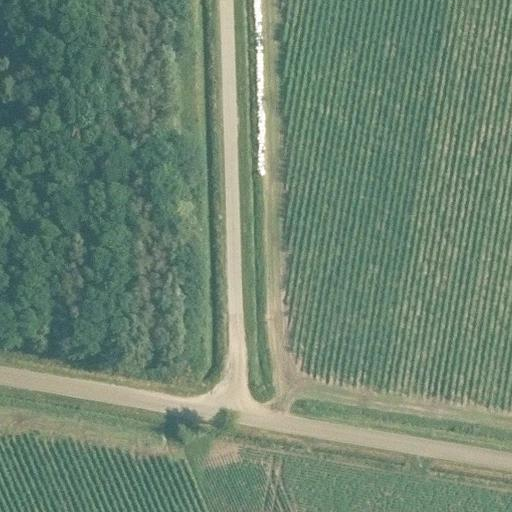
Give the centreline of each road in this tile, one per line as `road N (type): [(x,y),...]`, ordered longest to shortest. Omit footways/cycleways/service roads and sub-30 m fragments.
road 1 (unclassified): [(231,416),(226,0)]
road 2 (unclassified): [(511,463),(231,416)]
road 3 (unclassified): [(231,416),(0,376)]
